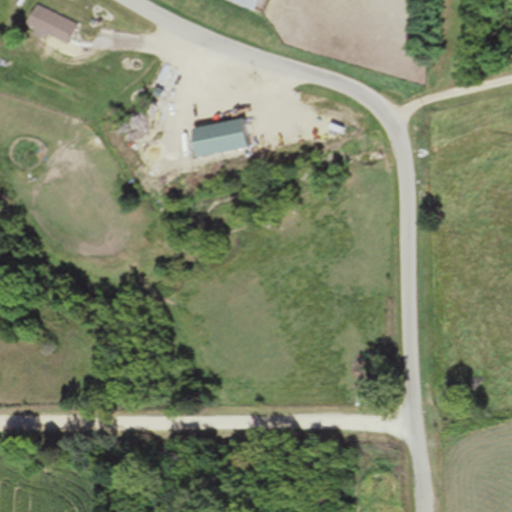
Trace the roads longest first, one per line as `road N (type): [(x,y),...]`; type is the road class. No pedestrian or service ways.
road 1 (residential): [(423,511),(413,198),(401,122),(365,94),(169,26),(130,0)]
road 2 (residential): [(0,442),(425,430)]
road 3 (residential): [(401,122),(511,73)]
